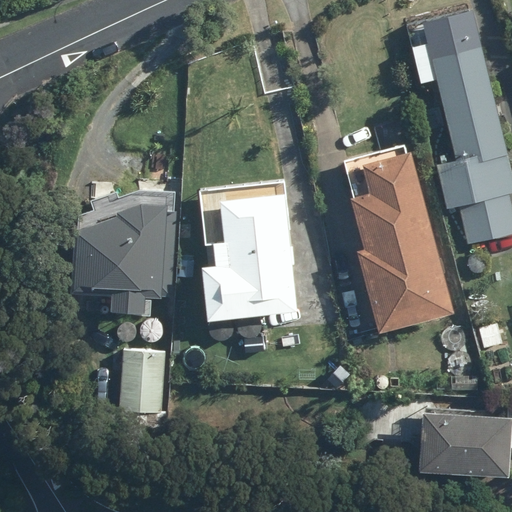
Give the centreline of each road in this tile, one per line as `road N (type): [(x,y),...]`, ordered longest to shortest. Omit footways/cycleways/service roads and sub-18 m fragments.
road 1 (residential): [(0,79),(171,0)]
road 2 (residential): [(0,409),(67,511)]
